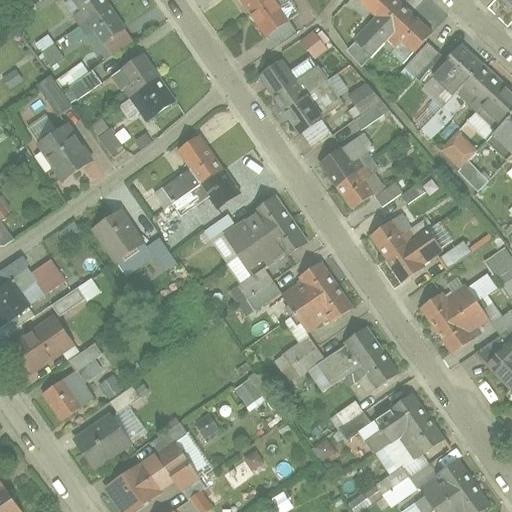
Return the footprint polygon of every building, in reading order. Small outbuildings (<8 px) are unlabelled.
[(133,34),(107,0),(72,0),(71,1),(109,52),(133,34)] [(243,0),(266,30),(264,31),(266,33),(296,11),(287,0),(243,0)] [(441,27),(413,0),(360,0),(361,0),(415,53),(441,27)] [(313,32),(299,42),(312,60),(326,50),(313,32)] [(49,38),(38,45),(51,66),(62,59),(49,38)] [(511,94),(457,41),(432,66),(511,144),(511,94)] [(400,71),(408,81),(435,57),(427,48),(400,71)] [(161,124),(181,109),(140,57),(121,72),(161,124)] [(80,64),(57,79),(64,88),(86,72),(80,64)] [(317,97),(291,64),(265,84),(310,141),(355,106),(336,82),(317,97)] [(91,72),(61,93),(49,76),(35,86),(56,116),(100,84),(91,72)] [(361,131),(383,115),(376,105),(354,121),(361,131)] [(27,130),(35,141),(53,128),(45,117),(27,130)] [(41,146),(66,183),(93,164),(68,127),(41,146)] [(112,155),(122,148),(110,133),(101,140),(112,155)] [(242,194),(202,137),(177,155),(217,212),(242,194)] [(389,200),(352,147),(325,166),(363,219),(389,200)] [(406,204),(424,195),(419,185),(401,194),(406,204)] [(310,244),(276,199),(227,236),(262,281),(310,244)] [(144,247),(122,215),(94,233),(116,265),(144,247)] [(376,238),(410,287),(448,261),(426,229),(413,238),(401,221),(376,238)] [(484,262),(510,299),(511,297),(511,260),(504,249),(484,262)] [(358,309),(328,265),(281,297),(311,341),(358,309)] [(49,303),(57,317),(100,293),(92,280),(49,303)] [(33,312),(10,281),(0,288),(0,320),(7,330),(33,312)] [(497,326),(464,283),(425,312),(458,355),(497,326)] [(49,311),(3,346),(28,379),(74,344),(49,311)] [(403,372),(370,329),(346,347),(379,390),(403,372)] [(511,354),(507,349),(487,369),(511,393),(511,354)] [(96,402),(71,368),(45,388),(69,421),(96,402)] [(99,382),(104,396),(120,390),(116,377),(99,382)] [(233,390),(248,410),(261,401),(247,380),(233,390)] [(450,441),(418,396),(379,425),(411,470),(450,441)] [(336,427),(361,413),(355,403),(331,418),(336,427)] [(135,441),(117,415),(77,443),(95,469),(135,441)] [(475,511),(491,501),(457,455),(417,485),(436,511),(475,511)] [(143,467),(114,487),(130,511),(139,511),(162,496),(143,467)] [(0,511),(26,511),(11,490),(0,498),(0,511)]
